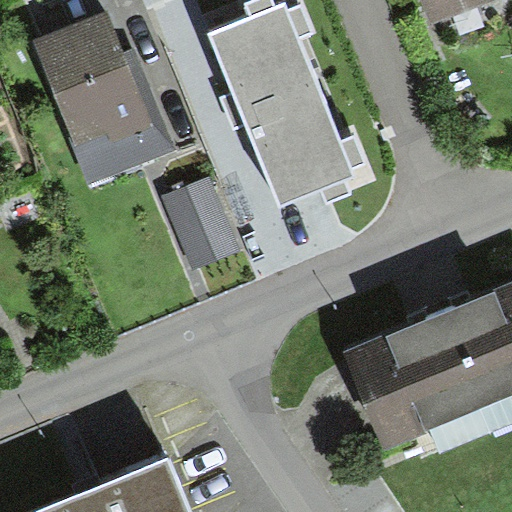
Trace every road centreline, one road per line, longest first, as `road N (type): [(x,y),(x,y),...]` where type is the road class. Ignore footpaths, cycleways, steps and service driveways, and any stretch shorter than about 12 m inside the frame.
road 1 (residential): [(450,236),(211,326)]
road 2 (residential): [(356,0),(450,236)]
road 3 (residential): [(211,326),(0,409)]
road 4 (residential): [(211,326),(233,387),(316,511)]
